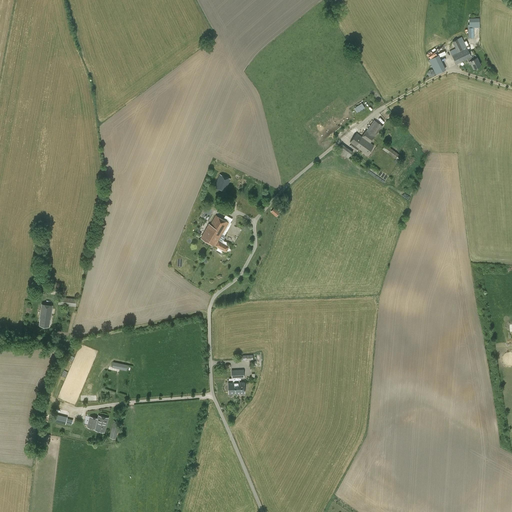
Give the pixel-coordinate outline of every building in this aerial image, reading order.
[(469,24),(468,25),(468,38),(474,38),(473,28),(479,28),(479,18),(469,18),(469,24)] [(480,65),(476,57),(475,54),(471,56),(462,37),(452,42),(455,48),(450,51),(456,65),(467,59),(468,62),(469,64),(470,63),(473,69),(480,65)] [(436,74),(446,69),(438,55),(428,60),(434,70),(436,74)] [(364,107),(361,103),(354,108),(357,112),(364,107)] [(350,142),(351,143),(349,146),(357,151),(358,149),(367,155),(374,146),(370,143),(382,126),(374,120),(361,137),(357,133),(350,142)] [(353,152),(342,144),(337,150),(348,158),(353,152)] [(399,161),(402,157),(386,144),(382,149),(399,161)] [(371,164),(368,168),(376,174),(380,170),(371,164)] [(214,187),(225,192),(231,179),(219,174),(214,187)] [(276,217),(280,213),(275,207),(271,211),(276,217)] [(216,235),(220,236),(228,222),(216,215),(210,225),(209,224),(201,238),(212,244),(216,235)] [(218,241),(220,236),(216,235),(212,244),(226,252),(229,247),(218,241)] [(59,297),(58,304),(76,306),(77,299),(59,297)] [(53,306),(41,304),(39,319),(40,319),(39,325),(49,327),(50,320),(51,320),(53,306)] [(113,362),(112,368),(126,371),(128,365),(113,362)] [(231,370),(232,378),(229,379),(229,380),(233,380),(233,383),(228,383),(228,394),(244,393),(244,382),(239,382),(239,380),(241,380),(241,378),(239,378),(244,378),(243,369),(231,370)] [(54,415),(52,421),(65,424),(66,422),(71,424),(73,420),(54,415)] [(95,429),(105,431),(108,417),(99,415),(98,418),(91,416),(88,425),(96,427),(95,429)] [(120,421),(114,420),(110,436),(116,438),(120,421)]
